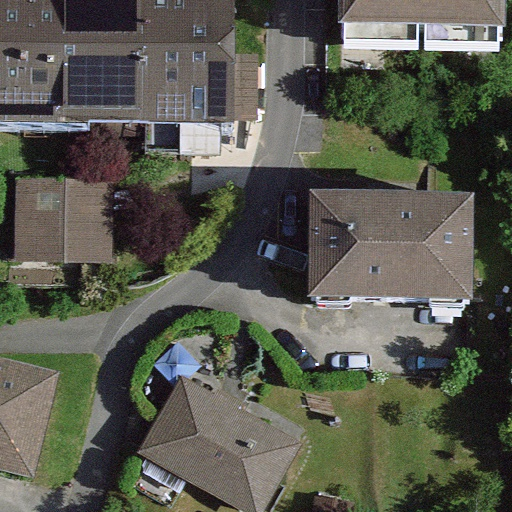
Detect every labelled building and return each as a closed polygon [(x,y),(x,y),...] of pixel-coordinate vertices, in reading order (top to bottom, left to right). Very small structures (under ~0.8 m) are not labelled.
[(239,0),(0,0),(0,137),(241,134),(239,0)] [(501,0),(342,0),(342,45),(501,46),(501,0)] [(118,195),(24,192),(22,283),(116,285),(118,195)] [(494,213),(326,212),(325,331),(494,332),(494,213)] [(48,374),(0,363),(0,490),(22,495),(48,374)] [(276,511),(307,460),(193,395),(147,474),(212,511),(276,511)]
